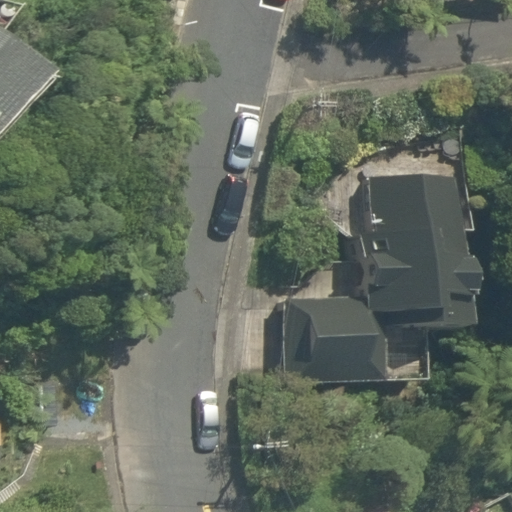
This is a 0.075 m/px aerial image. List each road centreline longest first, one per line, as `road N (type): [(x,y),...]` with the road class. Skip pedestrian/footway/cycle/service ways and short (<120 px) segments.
road 1 (residential): [(184,511),(174,398),(197,197),(229,82)]
road 2 (residential): [(229,82),(511,35)]
